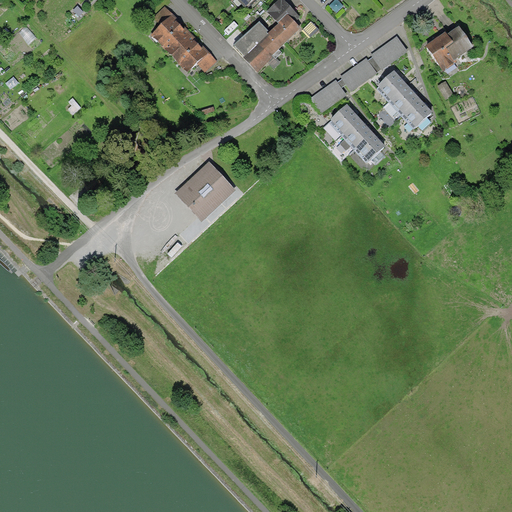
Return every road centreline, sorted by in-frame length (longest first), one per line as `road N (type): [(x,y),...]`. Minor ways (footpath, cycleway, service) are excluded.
road 1 (track): [(358,511),(96,229)]
road 2 (residential): [(275,104),(177,163),(42,277)]
road 3 (residential): [(180,0),(275,104)]
road 4 (track): [(0,133),(96,229)]
